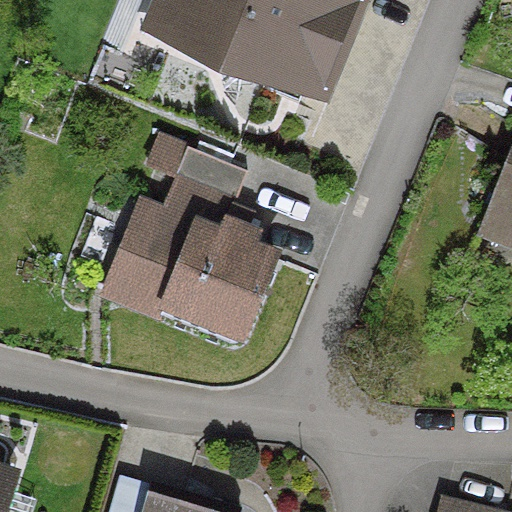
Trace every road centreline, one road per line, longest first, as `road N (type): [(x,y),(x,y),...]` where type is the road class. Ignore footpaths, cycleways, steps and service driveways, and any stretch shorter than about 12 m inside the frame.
road 1 (residential): [(333,406),(333,347),(344,301),(465,0)]
road 2 (residential): [(0,365),(156,403),(262,412),(333,406)]
road 3 (residential): [(378,412),(511,421)]
